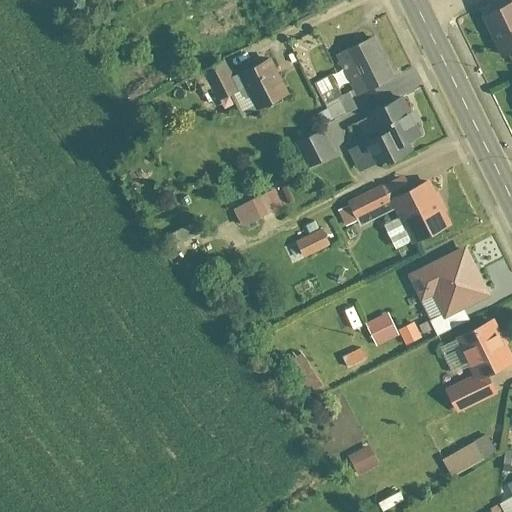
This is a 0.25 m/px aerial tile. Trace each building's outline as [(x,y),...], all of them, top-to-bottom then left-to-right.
[(511,26),(497,0),(488,0),(467,12),(488,51),(511,37),(511,26)] [(334,51),(354,90),(386,74),(366,34),(334,51)] [(283,59),(254,74),(274,113),(303,98),(283,59)] [(237,65),(216,76),(233,106),(254,95),(237,65)] [(331,105),(339,118),(361,106),(353,92),(331,105)] [(422,133),(403,98),(368,117),(387,152),(422,133)] [(355,128),(348,115),(328,126),(335,139),(355,128)] [(372,159),(360,138),(348,145),(360,166),(372,159)] [(400,237),(450,211),(428,169),(398,185),(407,202),(387,213),(400,237)] [(368,178),(336,194),(346,214),(378,198),(368,178)] [(239,204),(246,224),(286,210),(279,190),(239,204)] [(321,227),(298,239),(306,253),(329,241),(321,227)] [(491,291),(466,240),(405,270),(429,321),(491,291)] [(370,322),(382,346),(404,335),(393,311),(370,322)] [(511,349),(494,313),(458,331),(476,368),(511,350),(511,349)] [(403,329),(410,344),(426,337),(419,322),(403,329)] [(487,393),(476,370),(439,388),(450,410),(487,393)] [(492,435),(447,457),(456,475),(501,453),(492,435)] [(375,445),(354,454),(363,474),(384,464),(375,445)] [(489,511),(494,511),(511,503),(511,468),(477,487),(489,511)]
